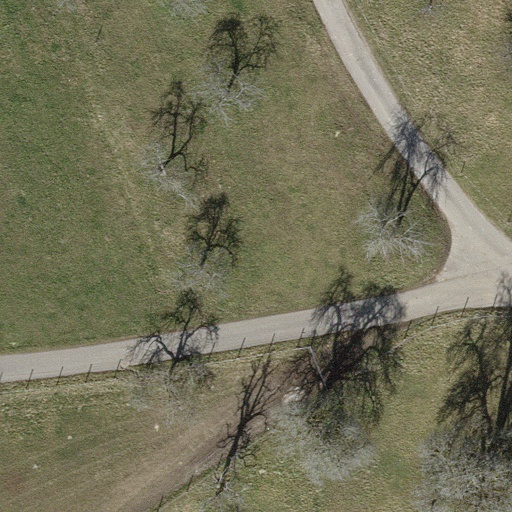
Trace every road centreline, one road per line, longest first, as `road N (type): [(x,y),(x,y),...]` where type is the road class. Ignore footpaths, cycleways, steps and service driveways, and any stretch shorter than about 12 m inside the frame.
road 1 (track): [(0,356),(164,344),(511,270)]
road 2 (track): [(511,265),(411,156),(330,0)]
